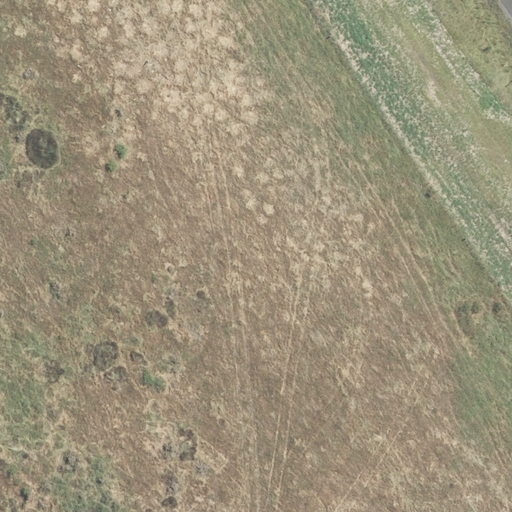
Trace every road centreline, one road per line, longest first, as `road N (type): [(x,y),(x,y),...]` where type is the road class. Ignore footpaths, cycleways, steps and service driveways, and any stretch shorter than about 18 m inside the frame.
road 1 (unknown): [(118,0),(427,511)]
road 2 (unknown): [(0,363),(233,192)]
